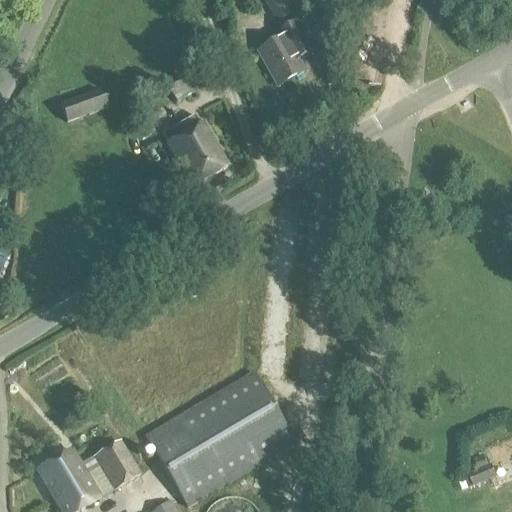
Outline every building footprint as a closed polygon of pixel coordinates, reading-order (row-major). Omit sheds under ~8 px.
[(266,0),(280,24),(301,12),(293,0),(266,0)] [(275,38),(279,44),(261,54),(280,89),(308,74),(302,64),(321,53),(303,22),(275,38)] [(198,87),(209,81),(199,63),(189,69),(198,87)] [(195,95),(188,82),(169,92),(177,105),(195,95)] [(100,94),(60,108),(66,126),(106,112),(100,94)] [(179,128),(210,181),(227,171),(202,128),(201,128),(195,118),(179,128)] [(150,125),(136,132),(142,143),(155,135),(150,125)] [(210,181),(179,128),(162,138),(168,148),(167,148),(192,191),(210,181)] [(0,272),(10,252),(0,247),(0,272)] [(187,511),(297,447),(254,374),(144,439),(187,511)] [(99,471),(87,478),(72,454),(38,474),(60,511),(83,511),(101,502),(113,494),(114,495),(142,478),(121,444),(93,461),(99,471)] [(468,478),(464,480),(468,491),(473,489),(473,490),(497,479),(492,467),(489,469),(483,457),(473,461),(478,473),(468,477),(468,478)]
